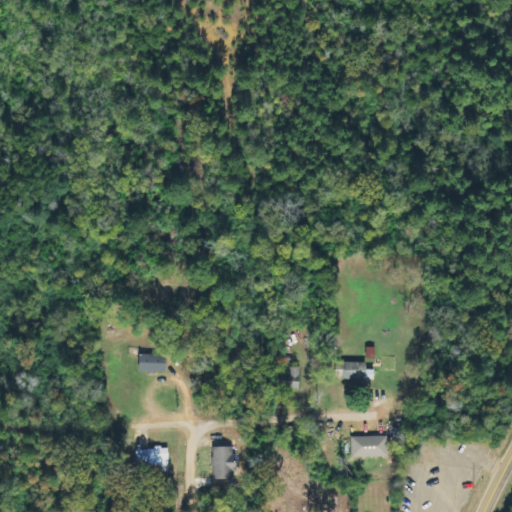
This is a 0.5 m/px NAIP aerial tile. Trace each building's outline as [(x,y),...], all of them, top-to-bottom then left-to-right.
[(167,372),(167,355),(140,355),(140,372),(167,372)] [(335,378),(369,379),(369,362),(335,361),(335,378)] [(301,389),(301,366),(290,367),(290,374),(280,374),(281,389),(301,389)] [(389,456),(389,435),(353,436),(353,457),(389,456)] [(214,479),(237,478),(236,445),(213,446),(214,479)] [(172,465),(171,447),(137,448),(138,466),(172,465)]
